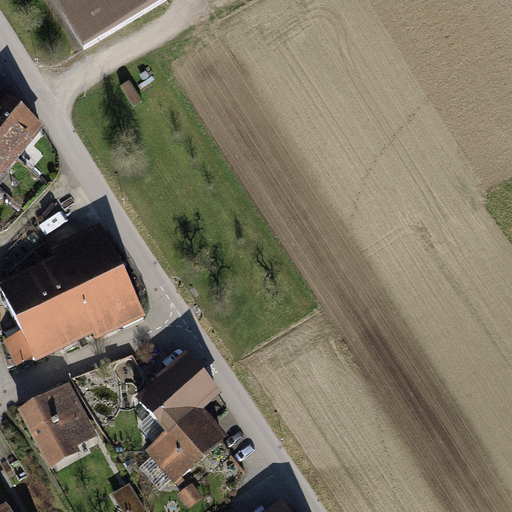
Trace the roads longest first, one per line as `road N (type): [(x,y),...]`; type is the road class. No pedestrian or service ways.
road 1 (residential): [(179,315),(0,30)]
road 2 (residential): [(312,511),(179,315)]
road 3 (residential): [(0,405),(179,315)]
